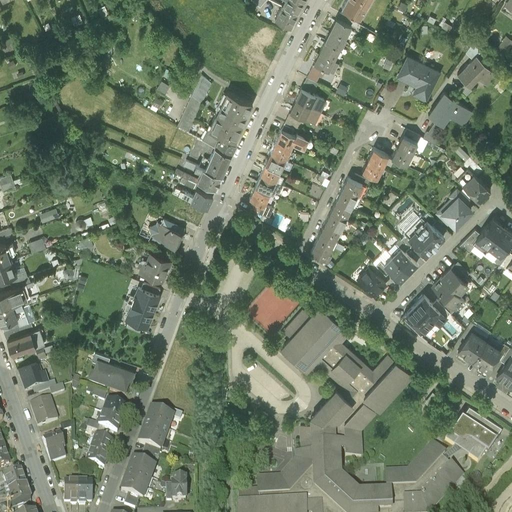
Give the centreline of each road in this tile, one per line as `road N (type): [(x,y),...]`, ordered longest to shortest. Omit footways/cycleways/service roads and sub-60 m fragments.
road 1 (residential): [(217,211),(100,511)]
road 2 (residential): [(320,0),(217,211)]
road 3 (residential): [(511,217),(492,202),(380,314)]
road 4 (residential): [(511,408),(380,314)]
road 5 (residential): [(293,259),(354,140),(373,125)]
road 6 (residential): [(0,367),(50,511)]
